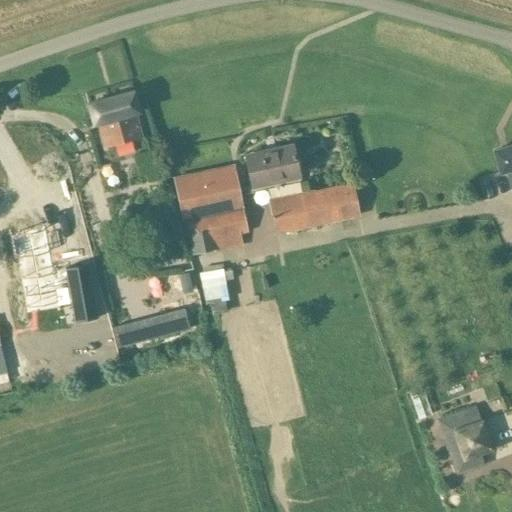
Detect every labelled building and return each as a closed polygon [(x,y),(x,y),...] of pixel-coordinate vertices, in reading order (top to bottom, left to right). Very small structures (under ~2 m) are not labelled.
[(139,111),(133,91),(88,103),(94,123),(97,122),(104,147),(142,136),(135,112),(139,111)] [(299,177),(292,145),(245,155),(252,187),(299,177)] [(500,149),(494,151),(500,173),(507,171),(511,187),(511,145),(507,147),(503,148),(500,149)] [(161,177),(153,148),(134,154),(139,173),(145,171),(148,181),(161,177)] [(248,233),(234,164),(173,177),(182,222),(184,222),(190,255),(214,250),(214,253),(243,247),(241,234),(248,233)] [(360,217),(354,189),(352,182),(268,200),(276,235),(360,217)] [(39,231),(4,237),(8,261),(12,261),(19,299),(57,292),(54,273),(47,274),(39,231)] [(204,272),(199,273),(205,305),(210,304),(212,315),(227,312),(225,300),(229,300),(225,279),(234,278),(232,269),(223,270),(223,269),(222,263),(203,267),(204,272)] [(66,268),(65,268),(74,322),(76,321),(76,320),(97,316),(97,318),(98,317),(89,264),(87,264),(88,265),(66,269),(66,268)] [(188,331),(183,309),(150,318),(155,339),(188,331)] [(135,344),(129,323),(109,328),(114,349),(135,344)] [(9,381),(7,372),(0,373),(0,383),(2,383),(9,381)] [(456,427),(452,415),(437,420),(456,475),(485,465),(481,453),(495,448),(484,418),(456,427)]
